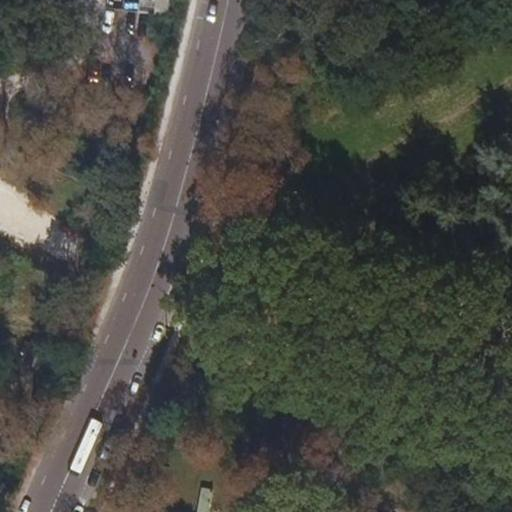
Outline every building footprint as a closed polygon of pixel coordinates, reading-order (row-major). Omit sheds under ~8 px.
[(81,229),(92,233),(106,195),(91,189),(81,215),(86,217),(81,229)] [(47,347),(33,341),(23,362),(37,369),(47,347)] [(433,511),(366,450),(349,469),(396,511),(433,511)] [(208,511),(212,488),(201,486),(196,511),(208,511)] [(360,511),(348,497),(331,511),(360,511)]
